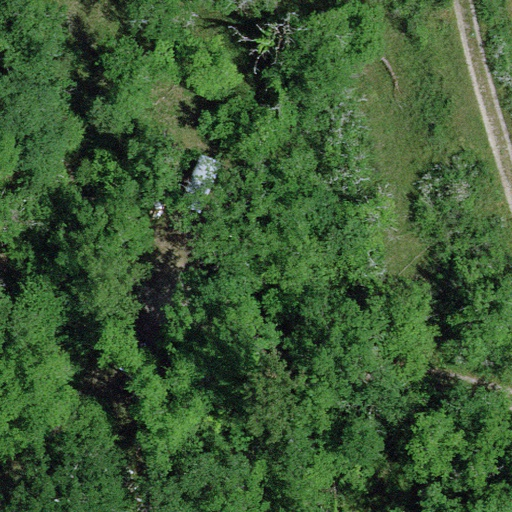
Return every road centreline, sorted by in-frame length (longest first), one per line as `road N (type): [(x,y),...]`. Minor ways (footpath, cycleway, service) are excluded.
road 1 (track): [(108,368),(166,319),(511,400)]
road 2 (track): [(511,174),(466,0)]
